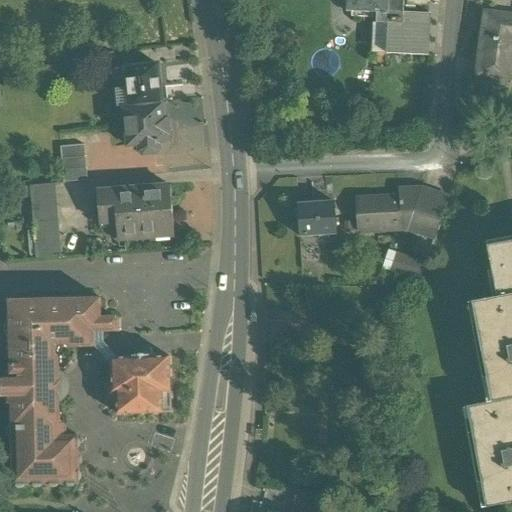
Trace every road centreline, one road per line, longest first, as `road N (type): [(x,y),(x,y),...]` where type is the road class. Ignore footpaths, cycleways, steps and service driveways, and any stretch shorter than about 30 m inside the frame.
road 1 (residential): [(233,167),(439,155),(449,0)]
road 2 (tertiary): [(207,511),(233,277),(233,167)]
road 3 (tertiary): [(233,167),(211,0)]
